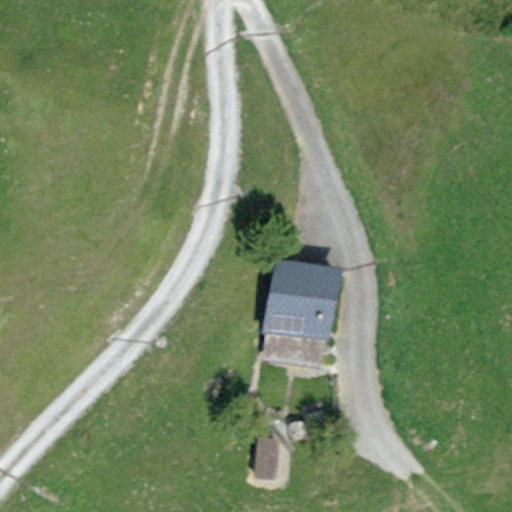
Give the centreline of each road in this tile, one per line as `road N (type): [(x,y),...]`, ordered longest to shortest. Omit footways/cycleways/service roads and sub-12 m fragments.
road 1 (track): [(221,0),(224,141),(201,251),(136,348),(0,499)]
road 2 (track): [(396,458),(362,386),(358,234),(309,120),(242,0)]
